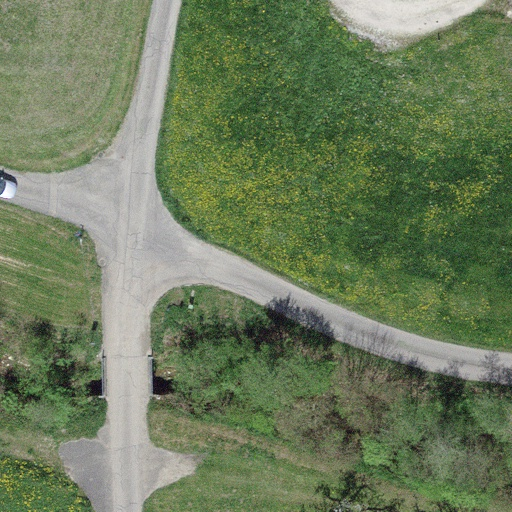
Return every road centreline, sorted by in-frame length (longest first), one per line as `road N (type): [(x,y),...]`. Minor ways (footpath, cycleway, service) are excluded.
road 1 (unclassified): [(133,226),(372,337),(511,369)]
road 2 (unclassified): [(133,226),(162,0)]
road 3 (unclassified): [(121,442),(133,226)]
road 4 (unclassified): [(133,226),(0,179)]
